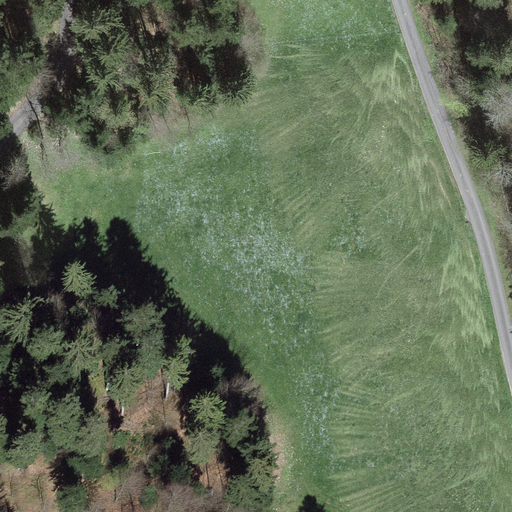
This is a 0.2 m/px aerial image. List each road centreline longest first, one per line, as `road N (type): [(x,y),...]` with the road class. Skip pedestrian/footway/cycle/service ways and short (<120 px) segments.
road 1 (track): [(511,366),(481,235),(400,0)]
road 2 (track): [(71,0),(63,65),(0,141)]
